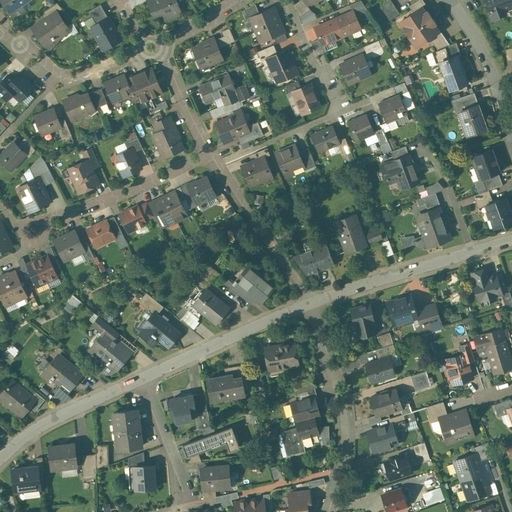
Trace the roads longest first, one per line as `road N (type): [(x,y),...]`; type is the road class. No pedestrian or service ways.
road 1 (residential): [(0,263),(28,249),(20,229),(209,154)]
road 2 (residential): [(308,304),(141,377)]
road 3 (residential): [(209,154),(308,304)]
road 4 (residential): [(308,304),(344,411),(340,473)]
road 5 (residential): [(470,252),(308,304)]
road 6 (residential): [(141,377),(41,424),(0,456)]
road 7 (residential): [(450,0),(482,54),(511,145)]
road 8 (residential): [(141,377),(183,489),(172,509)]
road 9 (residential): [(285,0),(336,113)]
road 10 (residential): [(153,46),(209,154)]
